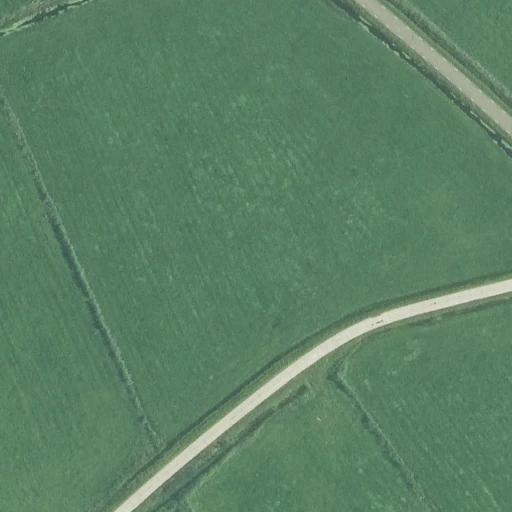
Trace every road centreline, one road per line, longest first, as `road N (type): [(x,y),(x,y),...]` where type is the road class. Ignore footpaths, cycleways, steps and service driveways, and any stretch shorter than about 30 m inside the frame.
road 1 (unclassified): [(124,511),(336,342),(371,324),(511,286)]
road 2 (unclassified): [(511,135),(361,0)]
